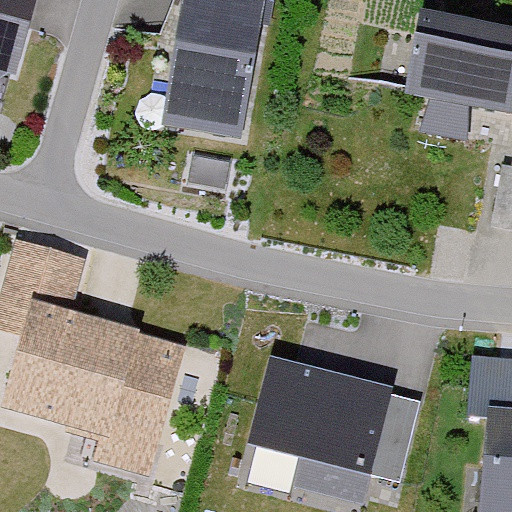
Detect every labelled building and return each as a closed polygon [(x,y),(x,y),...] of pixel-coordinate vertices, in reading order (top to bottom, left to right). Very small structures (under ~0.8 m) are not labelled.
[(0,0),(0,85),(5,87),(26,0),(0,0)] [(239,136),(260,0),(180,0),(161,124),(239,136)] [(511,127),(511,42),(415,25),(400,110),(428,115),(422,143),(464,151),(470,120),(511,127)] [(511,168),(501,167),(489,229),(511,232),(511,168)] [(72,316),(86,261),(17,244),(0,308),(0,331),(18,336),(0,403),(0,413),(100,440),(94,463),(149,477),(184,345),(72,316)] [(511,511),(511,363),(467,361),(465,421),(480,422),(476,511),(511,511)] [(418,411),(259,370),(236,459),(290,472),(284,495),(349,511),(353,511),(359,489),(395,498),(418,411)]
